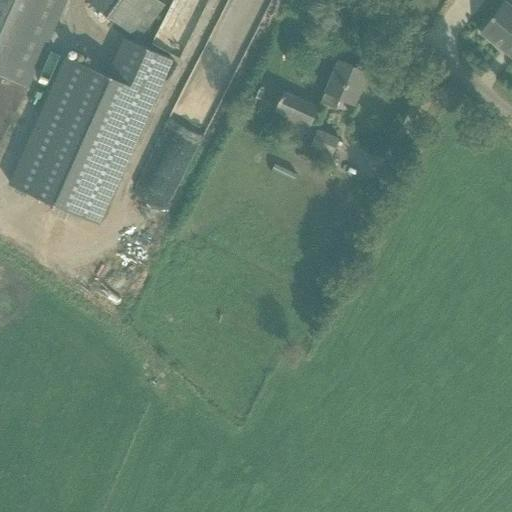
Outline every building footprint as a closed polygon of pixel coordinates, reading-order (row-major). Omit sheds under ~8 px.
[(0,0),(0,73),(23,85),(62,0),(0,0)] [(89,0),(140,38),(153,21),(164,5),(157,0),(89,0)] [(511,7),(505,2),(480,33),(511,58),(511,7)] [(67,57),(10,185),(98,224),(171,60),(124,39),(107,75),(67,57)] [(354,103),(360,91),(368,73),(339,60),(331,78),(325,91),(327,91),(322,101),(335,107),(340,97),(354,103)] [(310,127),(318,107),(283,92),(274,112),(310,127)] [(328,164),(339,139),(318,129),(310,147),(320,151),(317,159),(328,164)]
